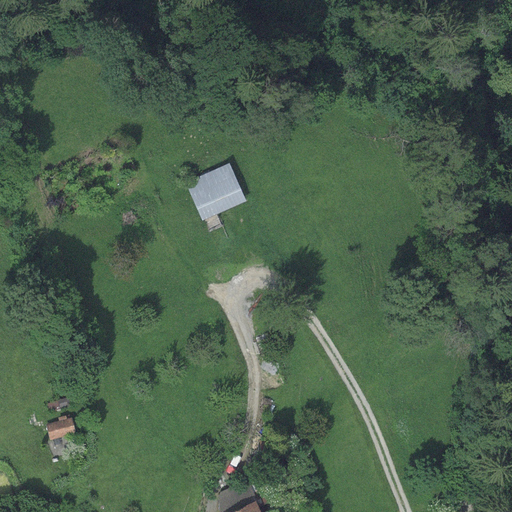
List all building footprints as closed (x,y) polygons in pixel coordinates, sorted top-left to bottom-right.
[(229,164),(184,183),(201,221),(202,221),(208,234),(222,228),(216,215),(245,202),(229,164)] [(67,397),(46,404),(49,412),(70,405),(67,397)] [(58,422),(45,425),(49,441),(75,435),(71,419),(66,420),(65,417),(57,419),(58,422)] [(218,510),(219,511),(232,511),(255,502),(257,501),(248,480),(219,493),(218,496),(218,510)] [(232,511),(259,511),(255,502),(232,511)]
